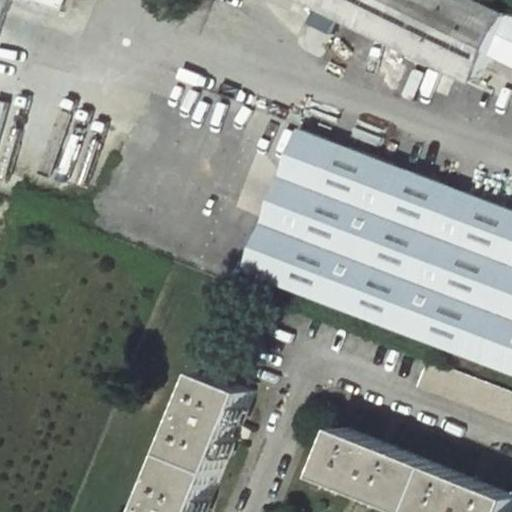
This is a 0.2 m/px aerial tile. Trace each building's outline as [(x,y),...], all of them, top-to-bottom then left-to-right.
[(0,0),(0,34),(13,0),(35,0),(63,10),(66,0),(0,0)] [(511,17),(511,13),(485,0),(310,0),(480,83),(494,56),(511,17)] [(511,35),(511,17),(494,56),(501,59),(511,35)] [(511,35),(501,59),(511,64),(511,35)] [(511,208),(307,130),(254,272),(511,370),(511,208)] [(511,390),(432,359),(422,386),(511,420),(511,390)] [(207,511),(258,392),(210,372),(151,511),(207,511)] [(511,511),(511,493),(349,427),(329,475),(419,511),(511,511)]
